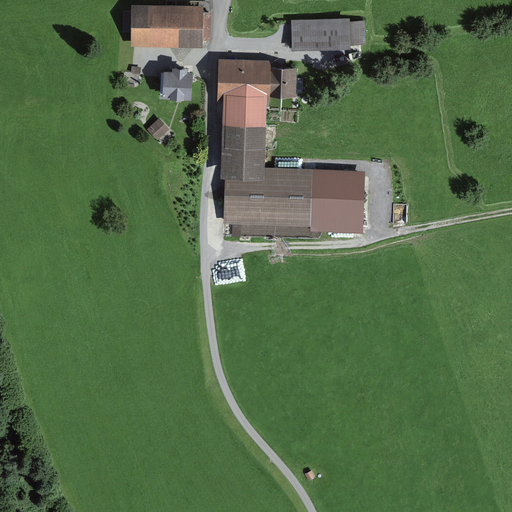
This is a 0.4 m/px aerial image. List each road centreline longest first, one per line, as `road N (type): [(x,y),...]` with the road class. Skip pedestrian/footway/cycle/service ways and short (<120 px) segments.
road 1 (unclassified): [(313,511),(229,399),(215,355),(205,191),(222,6)]
road 2 (track): [(511,212),(361,244),(205,251)]
